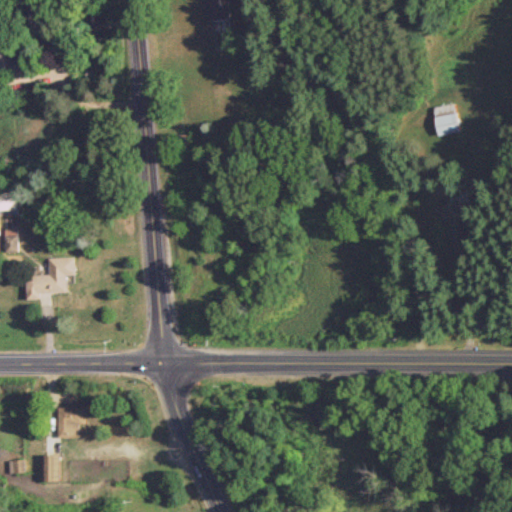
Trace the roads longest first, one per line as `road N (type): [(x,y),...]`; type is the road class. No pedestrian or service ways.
road 1 (tertiary): [(0,362),(511,361)]
road 2 (tertiary): [(136,0),(166,361)]
road 3 (tertiary): [(221,511),(166,361)]
